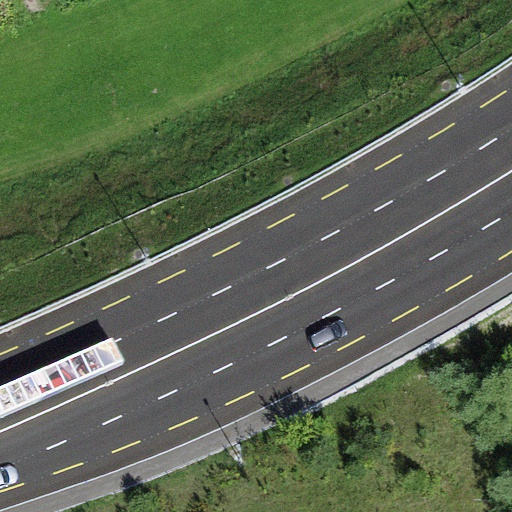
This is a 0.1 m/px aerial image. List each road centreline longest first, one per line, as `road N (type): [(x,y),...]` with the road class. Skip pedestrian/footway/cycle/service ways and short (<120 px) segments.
road 1 (primary): [(511,129),(363,220),(177,315),(0,391)]
road 2 (primary): [(0,463),(336,313),(511,213)]
